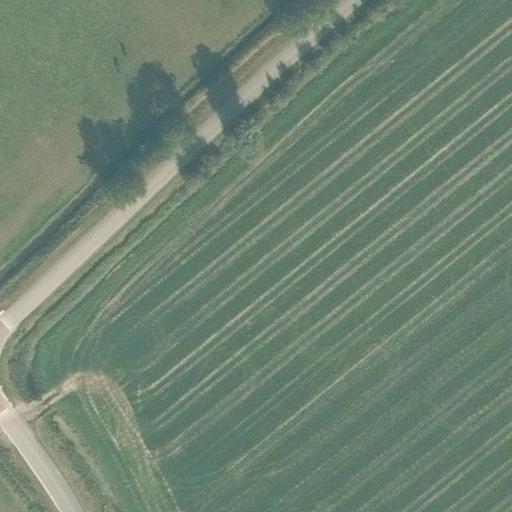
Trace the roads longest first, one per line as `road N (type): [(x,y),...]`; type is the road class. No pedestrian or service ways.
road 1 (tertiary): [(0,328),(352,0)]
road 2 (tertiary): [(69,511),(0,411)]
